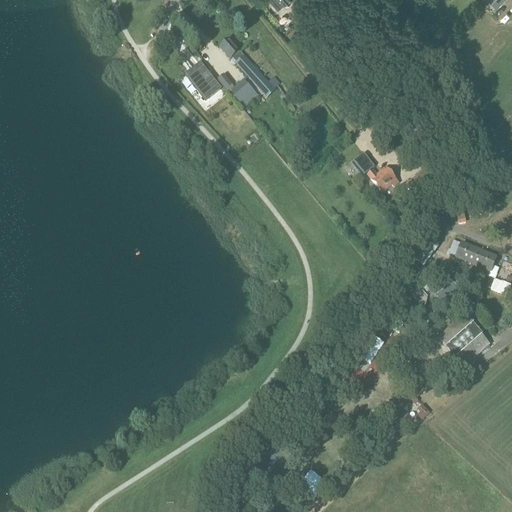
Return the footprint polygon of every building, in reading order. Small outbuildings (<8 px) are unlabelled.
[(487,0),(497,8),(504,0),(487,0)] [(235,64),(266,99),(275,91),(244,56),(243,57),(240,53),(228,40),(219,49),(230,61),(232,59),(236,63),(235,64)] [(197,78),(190,83),(207,105),(212,101),(214,99),(223,92),(191,52),(185,57),(197,73),(194,75),(197,78)] [(447,78),(449,78),(452,76),(448,68),(445,69),(443,70),(447,78)] [(226,91),(232,86),(224,75),(218,80),(217,80),(226,91)] [(258,96),(244,80),(228,94),(236,103),(239,107),(242,110),(258,96)] [(367,174),(368,176),(382,193),(392,185),(394,187),(398,184),(386,169),(376,177),(372,172),(372,173),(370,171),(374,168),(363,155),(351,165),(362,178),(367,174)] [(479,179),(466,169),(459,177),(456,180),(456,179),(444,194),(450,199),(465,182),(471,188),(479,179)] [(465,199),(466,200),(464,202),(472,208),(473,207),(482,214),(498,197),(484,185),(482,187),(478,183),(467,196),(468,197),(465,199)] [(459,225),(466,224),(464,215),(457,216),(459,225)] [(428,245),(415,261),(422,267),(440,244),(434,240),(430,246),(428,245)] [(490,273),(496,259),(462,245),(456,259),(490,273)] [(424,266),(419,270),(418,269),(409,277),(410,278),(406,282),(407,283),(402,287),(410,296),(433,276),(424,266)] [(450,298),(449,298),(452,300),(461,291),(459,289),(464,283),(460,280),(455,285),(453,283),(444,292),(450,298)] [(398,287),(390,295),(409,316),(417,308),(398,287)] [(446,348),(455,359),(454,360),(463,370),(490,346),(482,337),(483,335),(474,324),(473,324),(465,315),(438,339),(446,348)] [(384,344),(373,337),(359,356),(370,364),(384,344)] [(377,401),(372,405),(378,412),(383,407),(377,401)] [(397,424),(406,420),(398,402),(389,407),(397,424)] [(339,421),(330,412),(322,421),(331,430),(339,421)] [(367,450),(358,442),(350,450),(359,459),(367,450)] [(326,485),(310,471),(297,487),(313,500),(326,485)]
